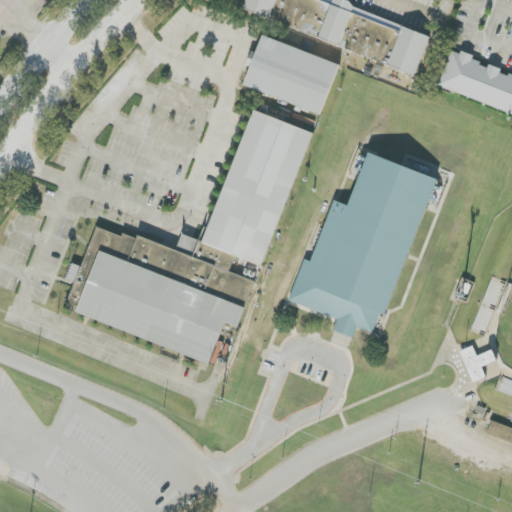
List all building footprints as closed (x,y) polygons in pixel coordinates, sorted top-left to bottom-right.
[(431,32),(335,0),(246,0),(242,13),(417,72),(431,32)] [(323,114),(340,63),(262,37),(245,88),(323,114)] [(439,88),(511,113),(511,75),(500,72),(501,69),(451,51),(439,88)] [(311,131),(250,111),(207,242),(182,234),(177,251),(97,225),(79,279),(77,278),(65,313),(212,361),(225,323),(239,327),(255,280),(230,272),(235,257),(266,268),(311,131)] [(333,201),(313,262),(304,259),(290,303),(338,318),(334,332),(354,338),(358,328),(374,333),(380,314),(390,317),(435,176),(367,155),(350,206),(333,201)] [(482,367),(497,362),(493,351),(477,356),(474,347),(461,351),(473,383),(487,378),(482,367)] [(487,435),(511,443),(511,428),(492,421),(487,435)]
